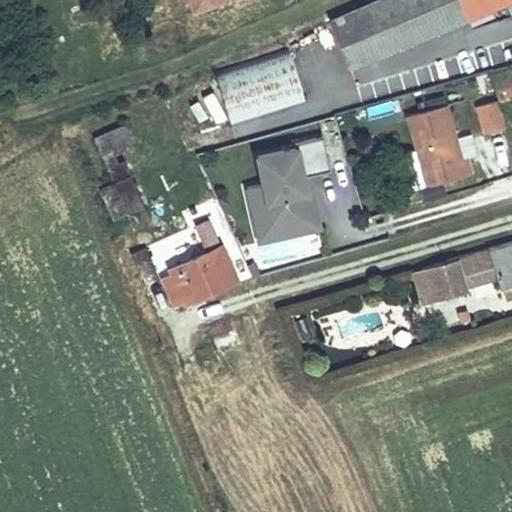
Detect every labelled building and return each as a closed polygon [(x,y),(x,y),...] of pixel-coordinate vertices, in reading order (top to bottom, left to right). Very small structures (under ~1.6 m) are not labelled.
[(222,0),(185,0),(188,10),(222,0)] [(382,0),(331,21),(351,67),(425,36),(506,0),(382,0)] [(293,49),(219,73),(236,126),(309,102),(293,49)] [(511,72),(503,75),(508,91),(511,90),(511,72)] [(511,90),(508,91),(503,75),(493,78),(501,103),(511,99),(511,90)] [(483,133),(506,126),(498,97),(475,103),(483,133)] [(464,160),(449,106),(408,117),(427,187),(475,174),(470,159),(464,160)] [(223,107),(206,113),(216,145),(232,141),(223,107)] [(124,127),(98,140),(105,155),(131,142),(124,127)] [(466,155),(478,151),(472,132),(459,136),(466,155)] [(298,149),(261,158),(267,185),(250,189),(254,207),(263,205),(269,230),(319,218),(309,177),(332,172),(324,138),(297,144),(298,149)] [(111,172),(116,183),(130,178),(124,166),(111,172)] [(130,178),(116,183),(103,190),(118,218),(131,211),(140,227),(151,222),(130,178)] [(263,205),(254,207),(263,245),(322,232),(319,218),(269,230),(263,205)] [(366,241),(388,235),(381,211),(359,217),(366,241)] [(177,276),(163,282),(173,304),(182,301),(186,307),(235,285),(209,222),(193,228),(205,256),(174,269),(177,276)] [(421,270),(430,302),(466,292),(464,284),(498,276),(501,288),(511,284),(511,243),(471,255),(421,270)] [(421,270),(413,272),(422,305),(430,302),(421,270)] [(511,284),(501,288),(505,302),(511,300),(511,284)] [(297,318),(300,336),(316,333),(313,315),(297,318)]
